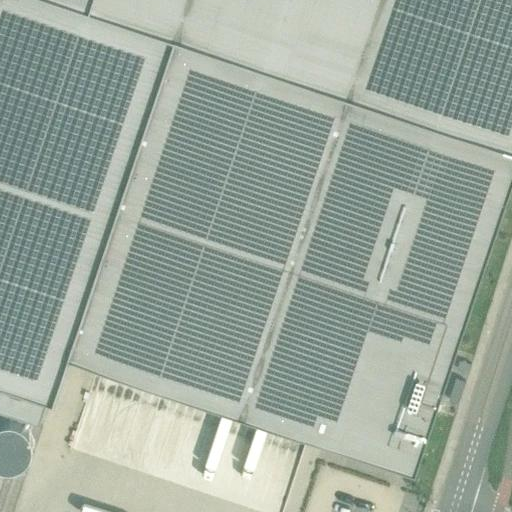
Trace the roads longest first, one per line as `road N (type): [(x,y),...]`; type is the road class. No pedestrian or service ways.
road 1 (unclassified): [(511,281),(446,504)]
road 2 (unclassified): [(463,508),(511,350)]
